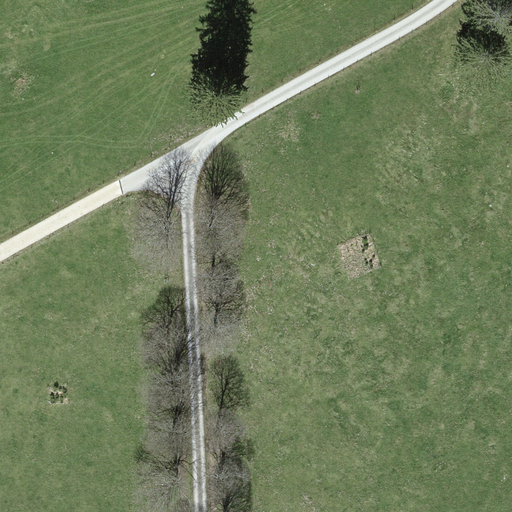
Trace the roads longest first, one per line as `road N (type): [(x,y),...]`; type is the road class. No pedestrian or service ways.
road 1 (track): [(0,260),(451,0)]
road 2 (track): [(203,511),(191,152)]
